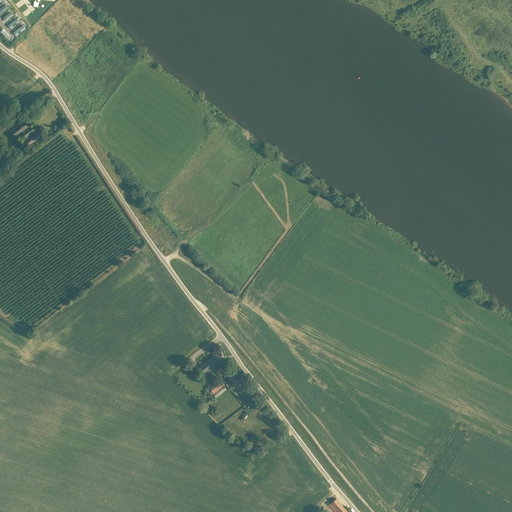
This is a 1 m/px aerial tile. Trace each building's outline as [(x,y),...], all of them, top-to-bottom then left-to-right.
[(11,12),(3,17),(6,21),(13,15),(11,12)] [(11,28),(19,20),(16,17),(8,25),(11,28)] [(13,32),(16,35),(25,27),(22,24),(13,32)] [(0,33),(8,41),(11,37),(2,29),(0,30),(0,33)] [(24,121),(20,124),(11,131),(14,136),(22,131),(27,138),(25,140),(29,145),(43,134),(42,135),(38,130),(39,130),(39,129),(35,132),(34,131),(35,130),(34,131),(31,126),(32,125),(31,125),(28,128),(27,127),(28,126),(27,126),(27,127),(26,126),(23,122),(24,121)] [(225,356),(220,350),(209,358),(212,362),(214,365),(225,356)] [(212,362),(209,358),(200,366),(205,372),(214,365),(212,362)] [(235,377),(230,381),(235,387),(240,383),(237,380),(235,377)] [(213,382),(215,384),(210,388),(213,393),(223,385),(219,381),(217,382),(216,380),(213,382)] [(348,511),(336,498),(329,505),(335,511),(348,511)]
